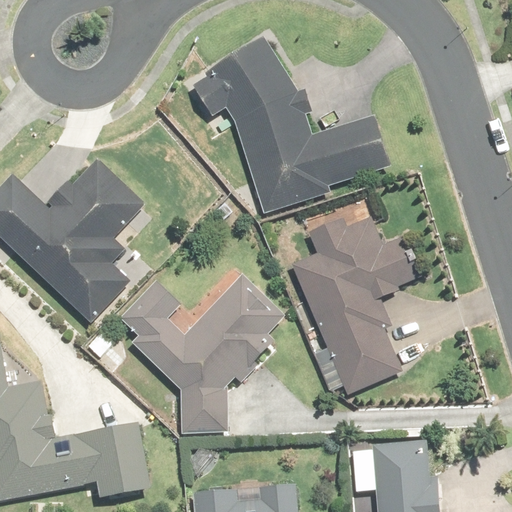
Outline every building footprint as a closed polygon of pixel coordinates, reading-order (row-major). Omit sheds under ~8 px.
[(300,94),(263,40),(194,86),(214,116),(225,109),(236,124),(264,214),(329,193),(328,189),(391,169),(375,117),(313,137),(307,118),(313,115),(306,92),(300,94)] [(147,205),(99,160),(50,212),(17,180),(0,198),(0,238),(92,325),(132,283),(112,264),(136,239),(125,229),(147,205)] [(390,245),(379,219),(354,229),(350,218),(316,233),(324,253),(317,256),(297,265),(353,394),(407,371),(390,330),(398,327),(387,300),(406,291),(404,287),(431,275),(414,234),(390,245)] [(248,383),(264,367),(262,365),(284,342),(276,335),(294,316),(251,275),(246,281),(192,336),(172,318),(182,308),(188,302),(166,280),(128,320),(145,337),(138,343),(187,390),(188,435),(235,434),(234,392),(230,392),(230,390),(242,377),(248,383)] [(0,337),(0,502),(97,485),(101,500),(152,491),(141,427),(53,443),(43,387),(10,393),(0,337)] [(438,479),(438,475),(436,443),(382,446),(385,511),(451,511),(452,505),(446,479),(438,479)] [(305,511),(304,486),(297,487),(267,489),(268,502),(244,503),(244,491),(223,492),(199,493),(199,499),(199,511),(305,511)]
